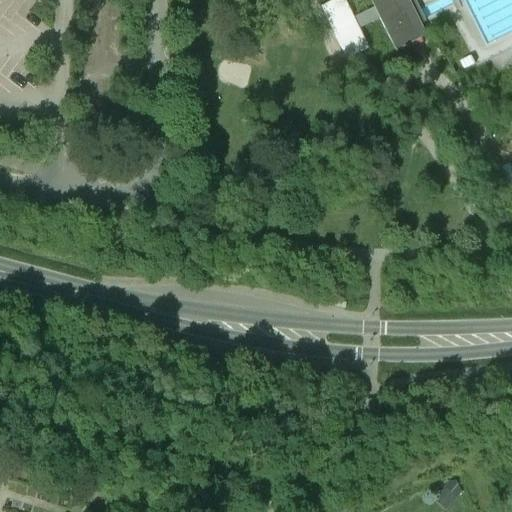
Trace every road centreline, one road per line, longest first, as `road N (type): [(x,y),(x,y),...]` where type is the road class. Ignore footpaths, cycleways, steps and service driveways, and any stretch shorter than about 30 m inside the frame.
road 1 (secondary): [(0,273),(151,313),(263,331),(370,342),(511,337)]
road 2 (unclassified): [(0,186),(74,186),(120,198),(150,183),(154,0)]
